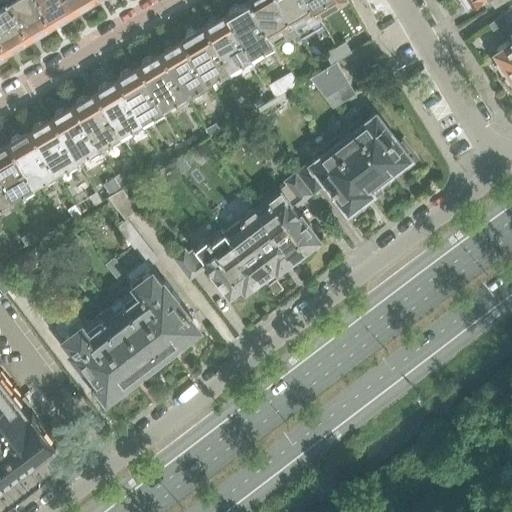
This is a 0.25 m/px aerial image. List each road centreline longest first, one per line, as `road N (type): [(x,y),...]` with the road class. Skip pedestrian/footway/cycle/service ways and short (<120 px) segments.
road 1 (residential): [(505,168),(51,511)]
road 2 (primary): [(511,227),(135,511)]
road 3 (primary): [(207,511),(511,280)]
road 4 (residential): [(0,106),(175,0)]
road 5 (residential): [(505,168),(404,0)]
